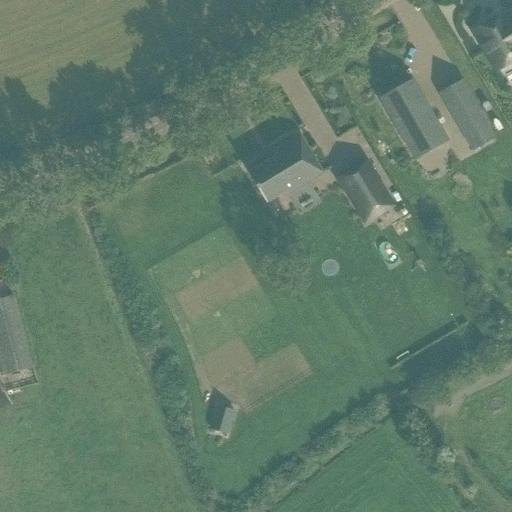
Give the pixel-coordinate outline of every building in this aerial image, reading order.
[(503,15),(474,32),(490,59),(496,70),(511,60),(511,14),(505,19),(503,15)] [(437,93),(471,151),(496,136),(462,78),(437,93)] [(377,99),(413,161),(448,140),(413,79),(377,99)] [(324,173),(300,134),(272,151),(274,154),(246,171),(266,204),(286,193),(287,196),(324,173)] [(395,206),(365,156),(347,167),(348,168),(334,177),(364,226),(395,206)] [(0,299),(0,363),(3,375),(32,368),(18,316),(13,296),(0,299)]
